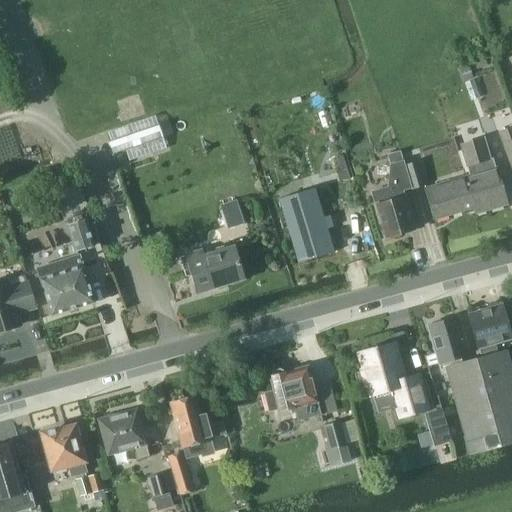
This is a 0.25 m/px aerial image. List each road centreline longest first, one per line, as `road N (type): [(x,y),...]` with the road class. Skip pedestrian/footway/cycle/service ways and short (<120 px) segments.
road 1 (tertiary): [(0,400),(511,256)]
road 2 (track): [(101,176),(33,112),(0,119)]
